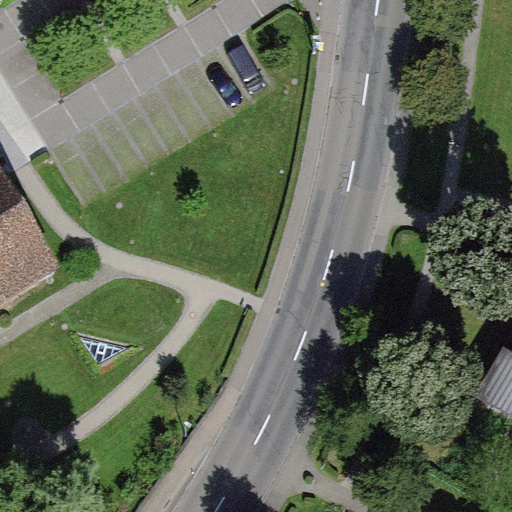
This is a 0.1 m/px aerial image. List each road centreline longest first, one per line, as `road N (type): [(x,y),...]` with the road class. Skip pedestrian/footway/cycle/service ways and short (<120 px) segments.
road 1 (secondary): [(379,0),(341,234),(254,451),(216,511)]
road 2 (residential): [(259,0),(56,125),(4,32),(57,0)]
